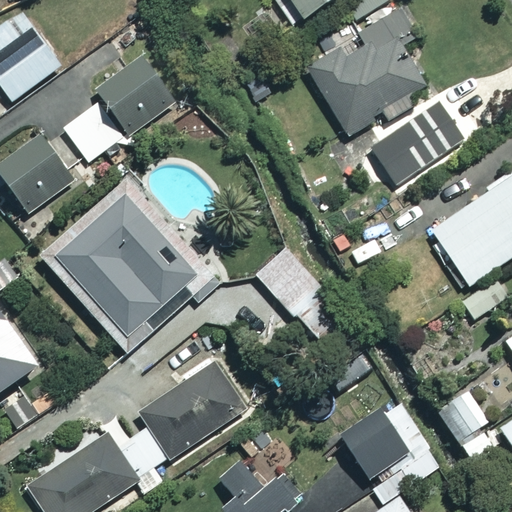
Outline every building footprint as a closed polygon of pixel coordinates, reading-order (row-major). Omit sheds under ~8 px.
[(331,0),(290,0),(304,19),(331,0)] [(416,35),(399,7),(361,31),(363,35),(308,69),(347,133),(424,86),(399,46),(416,35)] [(0,85),(12,102),(61,66),(19,10),(0,24),(0,85)] [(144,54),(96,91),(130,135),(178,97),(144,54)] [(473,141),(448,99),(371,144),(395,186),(473,141)] [(122,138),(96,104),(63,129),(89,163),(122,138)] [(74,180),(43,137),(0,167),(0,173),(28,213),(74,180)] [(511,256),(511,175),(431,227),(467,285),(511,256)] [(214,277),(127,179),(41,256),(127,353),(214,277)] [(325,294),(284,248),(255,274),(309,334),(333,312),(320,298),(325,294)] [(506,299),(495,281),(462,300),(473,319),(506,299)] [(0,392),(38,366),(0,310),(0,392)] [(139,416),(171,464),(248,412),(216,365),(139,416)] [(39,416),(23,390),(0,403),(0,408),(13,431),(39,416)] [(490,422),(468,391),(437,412),(470,459),(492,443),(482,427),(490,422)] [(401,408),(387,417),(381,408),(341,434),(369,478),(423,442),(401,408)] [(511,420),(501,427),(511,445),(511,420)] [(92,511),(138,481),(107,434),(28,489),(43,511),(92,511)] [(266,487),(241,458),(219,477),(235,496),(221,507),(225,511),(281,511),(302,494),(284,472),(266,487)] [(408,511),(399,498),(378,511),(408,511)]
